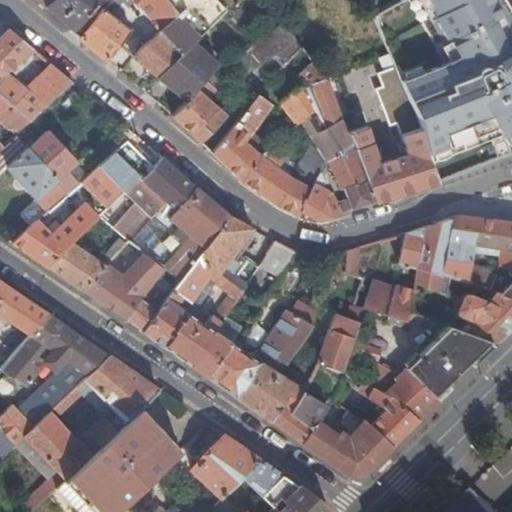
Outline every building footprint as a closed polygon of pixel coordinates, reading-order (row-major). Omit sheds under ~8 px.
[(52,0),(44,7),(72,30),(98,0),(52,0)] [(131,0),(159,31),(161,33),(176,20),(178,18),(163,0),(131,0)] [(163,0),(178,18),(176,20),(197,41),(226,10),(216,0),(163,0)] [(400,0),(371,17),(400,86),(413,110),(417,125),(422,141),(437,182),(511,152),(511,25),(498,0),(400,0)] [(102,10),(81,38),(106,59),(131,30),(102,10)] [(161,33),(182,55),(193,43),(195,45),(197,42),(197,41),(176,20),(161,33)] [(219,69),(229,87),(275,53),(285,66),(301,48),(282,24),(236,53),(218,67),(219,69)] [(0,93),(31,119),(70,82),(51,65),(25,90),(12,80),(15,77),(7,70),(31,48),(10,30),(7,31),(0,37),(0,93)] [(159,31),(136,52),(160,76),(182,55),(161,33),(159,31)] [(158,78),(187,101),(198,90),(219,69),(218,67),(195,45),(193,43),(182,55),(160,76),(158,78)] [(297,125),(301,122),(316,114),(305,88),(325,80),(311,62),(295,77),(300,83),(279,102),(297,125)] [(198,90),(215,106),(229,88),(229,87),(219,69),(198,90)] [(325,129),(339,122),(340,122),(325,80),(305,88),(316,114),(325,129)] [(408,127),(417,125),(413,110),(400,86),(377,96),(389,126),(402,122),(404,128),(408,127)] [(187,101),(172,117),(201,144),(227,116),(215,106),(198,90),(187,101)] [(0,148),(14,135),(31,119),(0,93),(0,121),(9,129),(0,136),(0,148)] [(228,134),(211,153),(241,181),(259,155),(245,143),(270,106),(257,94),(248,103),(228,134)] [(315,143),(326,161),(350,145),(346,135),(339,122),(325,129),(316,114),(301,122),(315,143)] [(128,141),(134,136),(120,124),(94,147),(106,161),(128,141)] [(350,145),(375,202),(437,182),(422,141),(417,125),(408,127),(409,133),(400,136),(406,155),(375,166),(377,162),(367,129),(346,135),(350,145)] [(69,193),(79,184),(67,172),(75,164),(46,132),(33,143),(29,138),(23,144),(68,194),(69,193)] [(68,194),(23,144),(14,135),(0,148),(0,173),(6,168),(46,213),(68,194)] [(284,135),(267,148),(274,154),(289,142),(284,135)] [(99,167),(122,190),(136,176),(140,180),(154,164),(128,141),(106,161),(99,167)] [(293,145),(289,142),(274,154),(283,160),(293,145)] [(289,178),(311,189),(318,176),(326,161),(315,143),(289,178)] [(344,203),(348,211),(375,202),(350,145),(326,161),(340,190),(343,188),(348,201),(344,203)] [(259,155),(241,181),(278,208),(298,218),(303,210),(301,209),(311,189),(289,178),(277,169),(283,160),(274,154),(267,148),(259,155)] [(175,210),(195,188),(160,158),(154,164),(140,180),(136,176),(122,190),(149,216),(164,200),(175,210)] [(79,184),(87,177),(75,164),(67,172),(79,184)] [(106,206),(122,190),(99,167),(87,177),(79,184),(69,193),(82,206),(60,227),(50,236),(46,232),(36,222),(16,240),(12,244),(45,266),(69,242),(96,216),(84,204),(94,195),(106,206)] [(301,209),(303,210),(319,219),(341,213),(337,203),(329,206),(327,200),(329,195),(319,188),(323,182),(318,176),(311,189),(301,209)] [(196,258),(228,216),(195,188),(175,210),(164,200),(149,216),(128,240),(146,255),(162,267),(180,281),(196,258)] [(128,240),(149,216),(122,190),(106,206),(99,213),(128,240)] [(218,275),(252,229),(228,216),(196,258),(218,275)] [(511,261),(511,223),(456,216),(434,224),(404,234),(398,264),(417,269),(415,285),(438,293),(440,276),(449,278),(478,287),(483,271),(473,268),(473,266),(470,265),(473,246),(501,251),(500,266),(509,269),(511,261)] [(60,227),(56,223),(46,232),(50,236),(60,227)] [(269,238),(257,268),(277,276),(289,247),(269,238)] [(125,243),(120,239),(102,259),(107,263),(117,252),(125,243)] [(45,266),(82,292),(100,271),(104,266),(69,242),(45,266)] [(356,278),(358,248),(345,252),(345,273),(356,278)] [(137,267),(117,252),(107,263),(104,266),(100,271),(121,287),(137,267)] [(157,274),(162,267),(146,255),(137,267),(121,287),(100,271),(82,292),(105,308),(106,307),(128,321),(143,303),(138,299),(149,284),(157,274)] [(214,332),(224,317),(241,292),(237,288),(235,288),(230,296),(215,318),(211,316),(204,326),(177,307),(183,298),(191,304),(209,280),(216,286),(222,278),(218,275),(196,258),(180,281),(174,288),(167,298),(142,332),(141,333),(190,367),(214,332)] [(492,292),(500,294),(510,285),(505,283),(510,269),(509,269),(500,266),(495,275),(488,291),(492,292)] [(174,288),(180,281),(162,267),(157,274),(174,288)] [(478,287),(488,291),(495,275),(483,271),(478,287)] [(438,293),(446,296),(449,278),(440,276),(438,293)] [(230,296),(235,288),(222,278),(216,286),(230,296)] [(386,306),(392,288),(369,280),(360,309),(364,310),(393,318),(395,310),(396,309),(386,306)] [(47,315),(0,281),(0,315),(29,336),(47,315)] [(500,294),(511,300),(511,282),(510,285),(500,294)] [(128,321),(142,332),(167,298),(149,284),(138,299),(143,303),(128,321)] [(407,313),(414,291),(397,286),(392,288),(386,306),(396,309),(395,310),(407,313)] [(461,304),(511,324),(511,300),(500,294),(492,292),(484,301),(464,294),(460,297),(459,300),(461,304)] [(491,341),(497,343),(511,328),(511,324),(461,304),(457,307),(456,310),(458,315),(468,319),(459,329),(491,341)] [(360,309),(354,307),(348,320),(359,324),(364,310),(360,309)] [(286,365),(311,327),(286,310),(263,345),(255,352),(243,352),(258,363),(268,368),(280,361),(286,365)] [(108,357),(47,315),(29,336),(0,369),(24,386),(53,351),(67,361),(87,376),(108,357)] [(359,324),(348,320),(335,316),(329,330),(328,329),(316,363),(341,372),(359,324)] [(232,344),(242,330),(224,317),(214,332),(232,344)] [(388,396),(388,397),(408,373),(432,398),(491,341),(459,329),(449,325),(405,368),(400,376),(388,396)] [(207,379),(232,344),(214,332),(190,367),(207,379)] [(207,379),(235,398),(258,363),(243,352),(232,344),(207,379)] [(157,391),(108,357),(87,376),(84,379),(111,406),(125,422),(139,409),(157,391)] [(84,379),(87,376),(67,361),(33,393),(50,411),(75,388),(84,379)] [(400,376),(378,361),(366,385),(372,388),(388,396),(400,376)] [(235,398),(301,443),(311,428),(290,412),(303,393),(293,385),(284,379),(268,368),(258,363),(235,398)] [(313,371),(303,393),(323,405),(325,406),(337,381),(342,373),(341,372),(316,363),(313,371)] [(293,385),(303,393),(313,371),(303,366),(293,385)] [(350,377),(342,373),(337,381),(346,386),(347,384),(350,377)] [(394,400),(418,420),(436,402),(432,398),(408,373),(388,397),(394,400)] [(365,385),(350,377),(347,384),(357,389),(357,388),(362,390),(365,385)] [(111,406),(84,379),(75,388),(50,411),(48,413),(55,421),(82,396),(102,417),(115,431),(125,422),(111,406)] [(392,446),(418,420),(394,400),(388,397),(388,396),(372,388),(366,398),(385,410),(368,427),(392,446)] [(48,413),(50,411),(33,393),(20,406),(15,401),(0,416),(0,458),(12,447),(23,437),(48,413)] [(361,475),(392,446),(368,427),(361,421),(346,412),(339,425),(352,435),(348,440),(339,432),(336,436),(316,422),(325,406),(323,405),(303,393),(290,412),(311,428),(301,443),(347,476),(361,475)] [(114,511),(179,451),(139,409),(125,422),(115,431),(97,448),(88,457),(64,480),(55,488),(77,511),(114,511)] [(48,413),(23,437),(57,472),(64,480),(88,457),(55,421),(48,413)] [(97,448),(115,431),(102,417),(86,431),(95,441),(92,444),(97,448)] [(256,460),(222,436),(191,470),(221,499),(241,477),(256,460)] [(23,437),(12,447),(45,482),(57,472),(23,437)] [(280,476),(256,460),(241,477),(261,497),(262,497),(280,476)] [(24,503),(31,511),(55,488),(64,480),(57,472),(45,482),(24,503)] [(322,511),(326,508),(280,476),(262,497),(271,506),(279,499),(285,506),(277,511),(322,511)] [(489,511),(463,485),(434,511),(489,511)]
